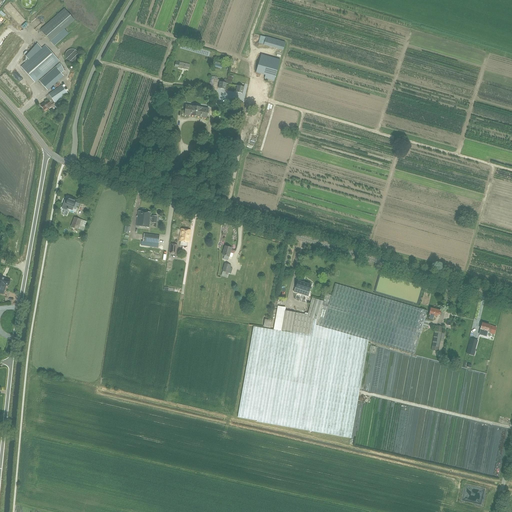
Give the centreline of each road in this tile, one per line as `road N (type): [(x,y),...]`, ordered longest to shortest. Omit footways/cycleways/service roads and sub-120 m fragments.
road 1 (tertiary): [(511,301),(70,165)]
road 2 (unclassified): [(0,467),(26,269)]
road 3 (unclassified): [(70,165),(84,89),(131,0)]
road 4 (unclassified): [(26,269),(48,150)]
